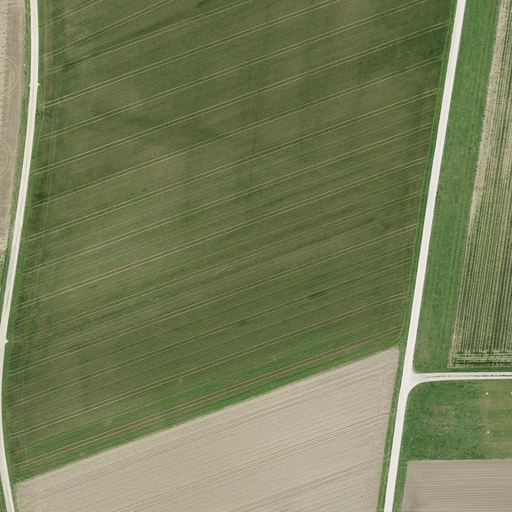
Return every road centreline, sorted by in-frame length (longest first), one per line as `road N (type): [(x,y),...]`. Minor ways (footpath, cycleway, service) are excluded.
road 1 (track): [(461,0),(406,377)]
road 2 (track): [(33,0),(31,123),(0,347)]
road 3 (track): [(388,511),(406,377),(511,375)]
